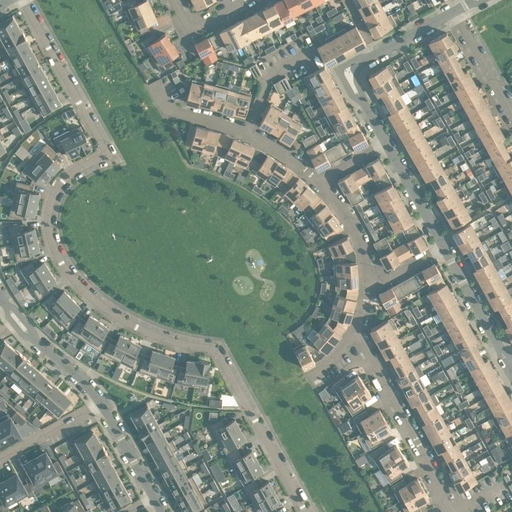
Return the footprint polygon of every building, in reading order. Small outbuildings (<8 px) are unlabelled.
[(147,0),(143,0),(137,3),(135,0),(127,0),(121,3),(129,19),(133,18),(151,9),(147,0)] [(192,0),(197,9),(213,0),(192,0)] [(280,0),(273,4),(283,22),(284,24),(295,19),(284,0),(280,0)] [(298,0),(284,0),(295,19),(294,17),(304,11),(298,0)] [(311,0),(298,0),(304,11),(305,11),(304,9),(314,4),(311,0)] [(371,0),(359,7),(364,16),(381,7),(377,0),(371,0)] [(273,4),(263,9),(272,28),(282,22),(284,25),(284,24),(283,22),(273,4)] [(364,16),(369,26),(390,14),(386,16),(381,7),(364,16)] [(151,9),(133,18),(129,19),(129,20),(133,18),(141,34),(149,30),(147,24),(156,20),(151,9)] [(263,9),(262,9),(252,15),(261,33),(272,28),(263,9)] [(390,14),(369,26),(375,36),(396,24),(390,14)] [(252,15),(251,15),(241,20),(252,41),(252,40),(251,38),(261,33),(252,15)] [(13,18),(0,24),(0,37),(18,28),(13,18)] [(241,20),(231,25),(241,46),(252,41),(241,20)] [(231,25),(230,26),(220,31),(229,49),(240,44),(241,46),(231,25)] [(344,28),(355,49),(365,43),(355,26),(346,31),(344,28)] [(18,28),(0,37),(0,45),(2,49),(25,36),(22,31),(21,32),(18,28)] [(344,28),(334,33),(346,54),(355,49),(344,28)] [(200,56),(201,56),(201,55),(206,64),(217,58),(212,50),(226,43),(229,50),(229,49),(220,31),(194,44),(200,56)] [(429,42),(434,52),(451,42),(446,32),(429,42)] [(144,47),(148,45),(154,54),(150,56),(151,57),(171,43),(165,33),(156,39),(152,34),(141,42),(144,47)] [(334,33),(325,38),(336,59),(346,54),(334,33)] [(25,36),(2,49),(7,58),(29,46),(27,42),(28,42),(25,36)] [(336,59),(325,38),(324,39),(326,42),(317,47),(326,65),(336,59)] [(434,52),(439,61),(456,52),(451,42),(434,52)] [(131,43),(126,46),(130,52),(135,49),(131,43)] [(171,43),(151,57),(161,72),(173,64),(169,58),(178,53),(171,43)] [(29,46),(7,58),(12,68),(34,56),(29,46)] [(439,61),(445,71),(458,63),(453,54),(457,52),(456,52),(439,61)] [(34,56),(12,68),(18,77),(39,65),(34,56)] [(181,59),(176,62),(179,68),(185,65),(181,59)] [(372,86),(395,73),(389,63),(369,75),(374,85),(372,86)] [(445,71),(450,80),(467,71),(467,70),(463,72),(458,63),(445,71)] [(249,67),(255,78),(261,75),(255,64),(249,67)] [(39,65),(18,77),(23,87),(45,75),(39,65)] [(303,78),(308,87),(329,76),(324,66),(303,78)] [(450,80),(455,89),(472,80),(467,71),(450,80)] [(372,86),(377,96),(394,86),(389,77),(395,74),(395,73),(372,86)] [(421,76),(424,82),(429,79),(426,73),(421,76)] [(45,75),(23,87),(28,96),(50,84),(45,75)] [(173,77),(171,78),(174,84),(178,81),(179,81),(176,76),(173,77)] [(312,86),(317,95),(335,85),(329,76),(308,87),(309,88),(312,86)] [(285,77),(279,81),(285,91),(291,88),(285,77)] [(186,102),(198,105),(204,83),(192,79),(186,102)] [(455,89),(460,99),(477,89),(472,80),(455,89)] [(285,91),(279,81),(273,84),(279,95),(285,91)] [(199,103),(210,106),(216,84),(216,83),(215,86),(204,83),(198,105),(199,103)] [(386,103),(400,95),(404,93),(399,83),(394,86),(377,96),(378,96),(381,94),(386,103)] [(50,84),(28,96),(33,106),(55,94),(50,84)] [(210,106),(221,109),(228,87),(216,84),(210,106)] [(420,84),(413,87),(416,93),(423,89),(420,84)] [(317,95),(323,104),(340,95),(335,85),(317,95)] [(221,109),(233,112),(239,90),(238,92),(227,89),(228,87),(221,109)] [(460,99),(465,108),(483,99),(477,89),(460,99)] [(239,90),(233,112),(245,116),(251,93),(239,90)] [(55,94),(33,106),(39,116),(47,111),(48,112),(56,108),(55,107),(61,104),(55,94)] [(324,115),(324,116),(345,104),(340,95),(323,104),(328,113),(324,115)] [(388,114),(405,105),(400,95),(386,103),(392,112),(388,114)] [(465,108),(471,118),(488,108),(483,99),(465,108)] [(259,123),(270,129),(282,109),(271,103),(259,123)] [(324,116),(329,125),(350,114),(345,104),(324,116)] [(388,114),(394,124),(411,114),(405,105),(388,114)] [(471,118),(476,127),(493,118),(488,108),(471,118)] [(279,137),(279,138),(291,117),(281,112),(282,110),(282,109),(270,129),(280,135),(279,137)] [(329,125),(335,135),(355,123),(350,114),(329,125)] [(394,124),(399,133),(416,123),(411,114),(394,124)] [(291,117),(279,138),(290,144),(302,124),(291,117)] [(476,127),(481,137),(498,127),(493,118),(476,127)] [(349,137),(336,144),(342,156),(367,142),(361,131),(360,131),(355,123),(335,135),(345,129),(349,137)] [(399,133),(404,142),(421,133),(416,123),(399,133)] [(80,154),(91,148),(79,126),(70,131),(69,130),(80,152),(79,152),(80,154)] [(201,151),(207,129),(196,126),(193,136),(187,135),(185,144),(202,148),(201,151)] [(481,137),(486,146),(504,137),(498,127),(481,137)] [(201,151),(218,155),(222,144),(216,142),(219,132),(207,129),(201,151)] [(69,130),(53,138),(59,150),(65,147),(70,157),(79,152),(80,152),(69,130)] [(404,142),(410,152),(427,142),(421,133),(404,142)] [(302,140),(305,146),(316,140),(312,134),(302,140)] [(218,155),(234,163),(243,142),(233,137),(228,147),(222,144),(218,155)] [(486,146),(492,156),(505,148),(500,139),(504,137),(486,146)] [(234,163),(250,170),(256,159),(250,157),(254,147),(243,142),(234,163)] [(410,152),(415,161),(432,151),(427,142),(410,152)] [(45,144),(34,157),(52,173),(59,164),(51,157),(55,153),(45,144)] [(342,156),(336,144),(322,152),(318,144),(307,149),(312,158),(311,158),(317,170),(342,156)] [(20,145),(14,152),(27,164),(34,157),(20,145)] [(493,167),(511,156),(510,157),(505,148),(492,156),(497,165),(493,167)] [(415,161),(420,171),(437,161),(432,151),(415,161)] [(251,168),(265,178),(277,161),(267,154),(261,163),(256,159),(250,170),(251,168)] [(511,156),(493,167),(498,177),(511,169),(511,156)] [(27,164),(22,170),(32,179),(36,174),(44,181),(52,173),(34,157),(27,164)] [(371,194),(371,195),(392,183),(378,158),(366,165),(366,166),(360,169),(366,180),(372,176),(379,189),(371,194)] [(265,178),(280,187),(286,180),(281,176),(286,168),(277,161),(265,178)] [(420,171),(426,180),(443,170),(437,161),(420,171)] [(466,162),(460,165),(463,171),(469,168),(466,162)] [(480,167),(474,171),(477,176),(483,172),(480,167)] [(356,185),(366,180),(360,169),(350,174),(350,173),(338,180),(352,205),(354,204),(358,202),(364,199),(356,185)] [(502,175),(507,184),(511,181),(511,169),(498,177),(499,177),(502,175)] [(430,178),(435,187),(448,179),(443,170),(426,180),(430,178)] [(280,187),(293,200),(307,185),(298,177),(291,184),(286,180),(280,187)] [(436,198),(437,199),(454,189),(448,179),(435,187),(440,196),(436,198)] [(29,184),(16,181),(12,199),(36,204),(38,193),(28,190),(29,184)] [(371,195),(376,204),(397,193),(392,183),(371,195)] [(303,213),(304,213),(313,205),(308,201),(315,193),(307,185),(293,200),(305,211),(303,213)] [(437,199),(442,208),(459,198),(454,189),(437,199)] [(376,204),(381,214),(402,202),(397,193),(376,204)] [(442,208),(447,217),(464,208),(459,198),(442,208)] [(36,204),(12,199),(9,216),(22,219),(23,213),(34,215),(36,204)] [(381,214),(386,223),(407,212),(402,202),(381,214)] [(304,213),(314,227),(332,213),(325,204),(317,210),(313,205),(304,213)] [(464,208),(447,217),(453,227),(470,217),(464,208)] [(386,223),(392,233),(412,221),(407,212),(386,223)] [(332,213),(314,227),(316,226),(327,240),(335,234),(331,229),(339,223),(332,213)] [(408,241),(402,245),(408,256),(414,252),(415,253),(426,246),(412,221),(392,233),(401,228),(408,241)] [(452,232),(458,242),(475,233),(470,223),(452,232)] [(22,224),(9,227),(13,244),(36,239),(34,228),(23,230),(22,224)] [(458,242),(463,251),(480,242),(475,233),(458,242)] [(326,246),(333,260),(345,256),(342,252),(352,247),(347,236),(326,246)] [(408,256),(402,245),(392,250),(385,237),(379,240),(375,242),(373,243),(387,268),(399,262),(398,261),(408,256)] [(36,239),(13,244),(16,261),(29,258),(28,252),(38,250),(36,239)] [(504,243),(500,245),(504,251),(507,249),(511,247),(510,246),(508,241),(504,243)] [(467,250),(472,259),(485,251),(480,242),(463,251),(463,252),(467,250)] [(473,270),(474,270),(491,261),(485,251),(472,259),(477,268),(473,270)] [(333,260),(334,274),(356,273),(356,261),(345,262),(345,256),(333,260)] [(31,262),(20,269),(29,284),(49,271),(43,261),(34,267),(31,262)] [(474,270),(479,280),(496,270),(491,261),(474,270)] [(434,279),(438,287),(444,283),(440,276),(441,275),(434,263),(409,277),(416,289),(419,287),(434,279)] [(479,280),(484,289),(501,280),(496,270),(479,280)] [(49,271),(29,284),(38,299),(50,292),(46,286),(55,280),(49,271)] [(334,274),(335,289),(347,291),(347,285),(357,285),(356,273),(334,274)] [(12,275),(6,278),(20,303),(26,300),(12,275)] [(409,277),(403,281),(410,292),(416,289),(409,277)] [(484,289),(489,299),(506,289),(501,280),(484,289)] [(396,300),(410,292),(403,281),(378,294),(385,306),(386,306),(390,314),(401,308),(396,300)] [(428,292),(433,302),(450,293),(445,283),(444,283),(438,287),(428,292)] [(337,290),(333,304),(352,311),(355,299),(345,296),(347,291),(335,289),(335,290),(337,290)] [(489,299),(494,308),(511,299),(506,289),(489,299)] [(51,293),(42,303),(54,315),(71,298),(63,290),(56,298),(51,293)] [(433,302),(438,312),(456,302),(450,293),(433,302)] [(79,306),(71,298),(54,315),(66,328),(76,318),(71,314),(79,306)] [(498,306),(503,316),(511,310),(511,299),(494,308),(495,309),(498,306)] [(438,312),(444,321),(461,312),(456,302),(438,312)] [(333,304),(328,319),(336,324),(338,318),(348,322),(352,311),(333,304)] [(505,327),(511,323),(511,310),(503,316),(508,325),(505,327)] [(444,321),(449,331),(466,321),(461,312),(444,321)] [(78,320),(70,331),(85,341),(98,321),(89,315),(83,324),(78,320)] [(370,329),(375,339),(396,327),(391,317),(370,329)] [(328,319),(318,331),(333,344),(341,335),(333,328),(336,324),(328,319)] [(85,341),(99,351),(107,340),(102,337),(108,328),(98,321),(85,341)] [(449,331),(454,340),(471,331),(466,321),(449,331)] [(47,323),(41,330),(47,336),(53,329),(47,323)] [(375,339),(381,348),(398,339),(393,330),(397,328),(396,327),(375,339)] [(307,340),(306,341),(314,350),(318,346),(326,353),(333,344),(318,331),(308,342),(307,340)] [(454,340),(459,349),(477,340),(471,331),(454,340)] [(130,340),(119,335),(115,344),(109,341),(103,353),(119,361),(130,340)] [(381,348),(386,358),(403,348),(398,339),(381,348)] [(140,345),(130,340),(119,361),(135,369),(141,357),(135,354),(140,345)] [(459,349),(465,359),(478,351),(473,342),(477,340),(459,349)] [(314,350),(306,341),(293,348),(303,367),(314,362),(309,352),(314,350)] [(0,365),(14,349),(5,342),(1,347),(0,345),(0,365)] [(73,346),(69,351),(74,355),(78,350),(73,346)] [(390,356),(395,365),(408,358),(403,348),(386,358),(390,356)] [(17,352),(14,349),(0,365),(1,365),(8,371),(5,375),(6,375),(23,355),(18,351),(17,352)] [(430,349),(425,351),(429,358),(434,356),(430,349)] [(163,353),(152,350),(149,360),(143,358),(138,371),(155,376),(163,353)] [(465,359),(470,368),(487,359),(483,361),(478,351),(465,359)] [(174,357),(163,353),(155,376),(172,382),(176,369),(170,367),(174,357)] [(27,360),(23,355),(6,375),(14,382),(30,363),(27,360)] [(396,376),(414,367),(408,358),(395,365),(400,374),(396,376)] [(470,368),(475,378),(492,368),(487,359),(470,368)] [(197,362),(187,360),(185,371),(179,370),(176,383),(194,386),(198,362),(197,362)] [(198,360),(197,362),(198,362),(194,386),(194,385),(205,387),(209,362),(198,360)] [(38,371),(30,363),(14,382),(22,389),(38,371)] [(396,376),(402,386),(419,376),(414,367),(396,376)] [(475,378),(480,387),(497,378),(492,368),(475,378)] [(46,378),(38,371),(22,389),(30,396),(46,378)] [(114,372),(111,378),(117,381),(120,375),(114,372)] [(432,375),(431,378),(433,381),(440,377),(438,372),(432,375)] [(332,385),(342,400),(364,385),(357,375),(347,382),(343,377),(332,385)] [(402,386),(407,395),(424,386),(419,376),(402,386)] [(54,385),(46,378),(30,396),(38,404),(54,385)] [(480,387),(486,397),(503,387),(497,378),(480,387)] [(63,392),(54,385),(38,404),(42,400),(49,407),(46,410),(46,411),(63,392)] [(364,385),(342,400),(352,415),(364,407),(360,402),(371,395),(364,385)] [(407,395),(412,405),(434,393),(433,393),(429,395),(424,386),(407,395)] [(486,397),(491,406),(508,397),(503,387),(486,397)] [(325,388),(319,391),(323,399),(329,395),(325,388)] [(71,399),(63,392),(46,411),(55,418),(61,411),(62,412),(68,405),(67,404),(71,399)] [(416,403),(421,412),(439,402),(434,393),(412,405),(416,403)] [(491,406),(496,416),(511,406),(511,404),(508,397),(491,406)] [(422,423),(422,424),(440,414),(435,405),(439,403),(439,402),(421,412),(426,421),(422,423)] [(147,405),(130,414),(136,424),(153,415),(147,405)] [(341,418),(349,414),(344,406),(337,410),(341,418)] [(511,406),(496,416),(501,425),(511,419),(511,412),(510,409),(511,407),(511,406)] [(331,407),(327,410),(336,426),(342,422),(331,407)] [(352,417),(361,433),(385,420),(379,409),(368,415),(365,410),(352,417)] [(25,420),(16,412),(12,416),(21,425),(25,420)] [(7,413),(0,417),(0,424),(9,442),(11,441),(10,441),(20,436),(7,413)] [(422,424),(428,433),(445,424),(440,414),(422,424)] [(153,415),(136,424),(139,429),(138,429),(140,434),(158,424),(153,415)] [(487,420),(492,429),(497,426),(492,418),(487,420)] [(210,425),(218,441),(239,429),(234,419),(225,424),(221,419),(210,425)] [(511,419),(501,425),(506,435),(511,431),(511,419)] [(385,420),(361,433),(370,449),(382,442),(379,436),(390,430),(385,420)] [(0,424),(0,446),(8,442),(9,442),(0,424)] [(163,433),(158,424),(140,434),(143,439),(144,438),(146,442),(163,433)] [(428,433),(433,443),(450,433),(445,424),(428,433)] [(218,441),(227,456),(239,450),(235,444),(245,439),(239,429),(218,441)] [(92,430),(75,440),(75,441),(71,443),(77,453),(99,441),(92,430)] [(167,442),(163,433),(146,442),(151,451),(172,440),(172,439),(167,442)] [(433,443),(438,452),(455,443),(450,433),(433,443)] [(489,434),(483,437),(486,443),(492,440),(489,434)] [(177,449),(172,440),(151,451),(156,460),(177,449)] [(99,441),(77,453),(82,463),(105,450),(102,445),(101,445),(99,441)] [(442,450),(447,460),(460,452),(455,443),(438,452),(442,450)] [(369,453),(380,468),(402,453),(395,444),(385,451),(381,445),(369,453)] [(177,449),(156,460),(161,469),(177,460),(173,451),(177,449)] [(108,455),(105,450),(82,463),(87,472),(109,460),(107,456),(108,455)] [(227,456),(235,471),(256,460),(251,450),(242,455),(239,450),(227,456)] [(36,457),(35,458),(47,480),(63,472),(57,461),(51,463),(45,452),(36,457)] [(448,471),(449,471),(466,462),(460,452),(447,460),(452,469),(448,471)] [(363,453),(354,458),(358,465),(367,459),(363,453)] [(402,453),(380,468),(390,484),(402,475),(398,470),(409,463),(402,453)] [(34,459),(24,464),(30,475),(25,478),(28,482),(31,489),(47,480),(35,458),(34,458),(34,459)] [(114,469),(109,460),(87,472),(92,470),(96,479),(92,481),(92,482),(114,469)] [(177,460),(161,469),(166,478),(182,469),(177,460)] [(235,471),(244,487),(256,480),(253,475),(262,470),(256,460),(235,471)] [(449,471),(454,480),(471,471),(466,462),(449,471)] [(215,463),(209,466),(212,471),(218,468),(215,463)] [(114,469),(92,482),(98,491),(119,479),(114,469)] [(182,469),(166,478),(171,487),(192,475),(191,475),(187,477),(182,469)] [(471,471),(454,480),(459,490),(476,481),(471,471)] [(7,479),(5,479),(16,498),(26,492),(28,496),(34,493),(31,489),(28,482),(22,485),(16,474),(7,479)] [(192,475),(171,487),(176,496),(196,484),(192,475)] [(390,485),(399,501),(423,488),(417,478),(406,484),(403,478),(390,485)] [(5,479),(4,480),(5,480),(0,482),(0,494),(1,497),(0,497),(0,506),(2,511),(8,507),(6,503),(16,498),(5,479)] [(119,479),(98,491),(103,500),(125,488),(119,479)] [(244,487),(252,502),(274,491),(268,481),(259,486),(256,480),(244,487)] [(196,484),(176,496),(181,505),(201,493),(196,484)] [(125,488),(103,500),(108,510),(112,508),(113,509),(131,500),(125,488)] [(423,488),(399,501),(404,511),(417,511),(420,510),(417,505),(428,499),(423,488)] [(274,491),(252,502),(257,511),(271,511),(273,511),(270,506),(279,500),(274,491)] [(189,511),(207,503),(201,493),(181,505),(184,511),(189,511)] [(72,500),(62,506),(65,511),(78,511),(84,509),(78,499),(73,502),(72,500)] [(238,502),(231,506),(234,511),(241,508),(238,502)]
